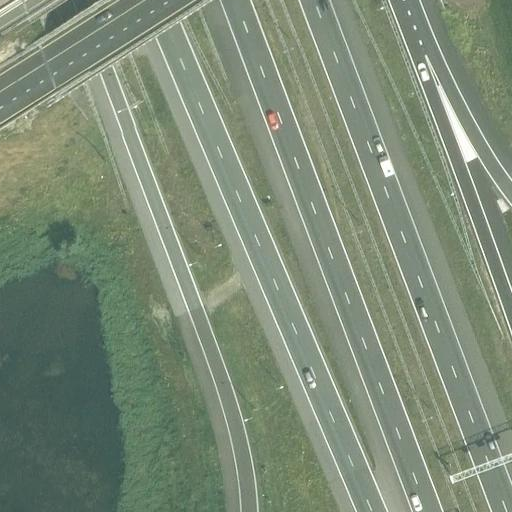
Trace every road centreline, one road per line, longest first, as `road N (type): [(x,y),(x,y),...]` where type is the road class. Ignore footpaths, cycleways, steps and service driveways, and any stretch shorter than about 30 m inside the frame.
road 1 (motorway): [(154,0),(372,511)]
road 2 (motorway): [(506,511),(313,0)]
road 3 (motorway): [(233,0),(425,511)]
road 4 (motorway): [(80,0),(232,413),(249,511)]
road 5 (motorway): [(511,312),(418,58)]
road 6 (motorway): [(511,187),(418,58)]
road 7 (motorway): [(0,84),(132,0)]
